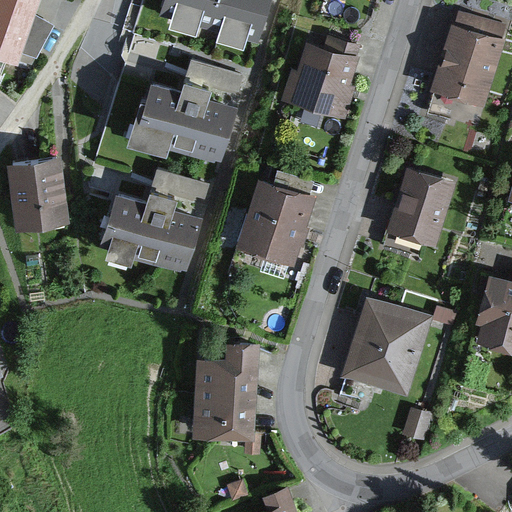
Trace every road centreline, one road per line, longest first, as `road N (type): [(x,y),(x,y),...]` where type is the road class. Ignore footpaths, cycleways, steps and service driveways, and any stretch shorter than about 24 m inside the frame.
road 1 (residential): [(409,0),(293,388),(300,439),(333,478)]
road 2 (residential): [(333,478),(371,490),(414,486),(511,441)]
road 3 (residential): [(0,146),(95,0)]
